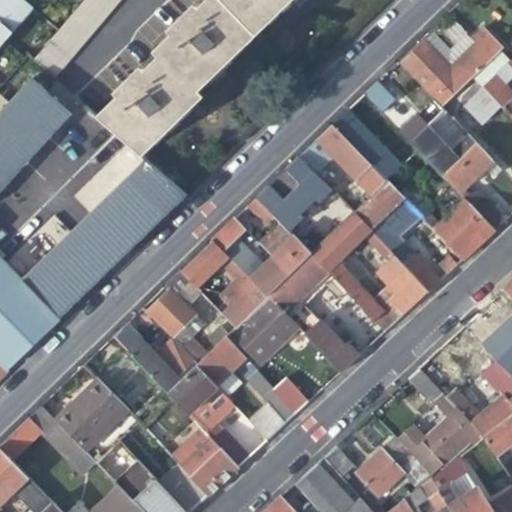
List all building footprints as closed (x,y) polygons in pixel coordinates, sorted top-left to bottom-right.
[(0,0),(0,32),(9,41),(36,11),(22,0),(0,0)] [(79,0),(29,57),(32,60),(51,77),(116,0),(79,0)] [(119,98),(98,118),(142,156),(178,121),(201,98),(197,94),(233,59),(286,7),(293,0),(213,0),(198,15),(193,9),(168,34),(173,39),(157,55),(160,59),(143,75),(140,71),(115,95),(119,98)] [(484,28),(479,33),(498,53),(503,48),(484,28)] [(0,51),(9,41),(0,32),(0,51)] [(441,107),(498,53),(479,33),(471,41),(474,45),(448,69),(437,58),(423,43),(402,63),(436,99),(434,100),(441,107)] [(507,74),(511,68),(511,67),(508,63),(503,68),(507,74)] [(511,92),(496,75),(483,88),(501,107),(511,96),(511,92)] [(376,80),(364,92),(382,110),(394,98),(376,80)] [(485,124),(501,107),(483,88),(479,92),(466,104),(485,124)] [(41,137),(150,232),(187,196),(142,156),(98,118),(75,98),(41,137)] [(398,128),(418,148),(430,161),(434,165),(441,173),(474,142),(442,109),(430,120),(428,122),(416,111),(398,128)] [(359,132),(342,115),(331,125),(348,142),(359,132)] [(316,140),(328,152),(332,156),(373,196),(387,183),(384,180),(376,171),(348,142),(331,125),(316,140)] [(328,152),(316,140),(308,148),(320,160),(328,152)] [(491,159),(474,142),(441,173),(465,197),(495,229),(505,219),(478,192),(468,192),(462,186),(480,170),(484,166),(491,159)] [(320,160),(308,148),(300,156),(312,168),(320,160)] [(422,168),(430,161),(418,148),(410,155),(422,168)] [(312,168),(300,156),(287,168),(298,179),(291,185),(283,193),(273,182),(259,196),(272,209),(284,221),(292,230),(305,218),(302,215),(317,200),(320,203),(333,191),(312,168)] [(388,159),(376,171),(384,180),(397,168),(388,159)] [(500,168),(491,159),(484,166),(492,175),(500,168)] [(389,182),(397,191),(409,179),(398,167),(397,168),(384,180),(387,183),(389,182)] [(434,205),(409,179),(397,191),(417,211),(422,217),(429,210),(434,205)] [(409,218),(417,211),(397,191),(389,182),(387,183),(373,196),(364,204),(356,212),(371,229),(379,237),(390,226),(381,218),(389,211),(396,204),(409,218)] [(267,214),(272,209),(259,196),(250,205),(259,214),(263,210),(267,214)] [(465,197),(440,222),(433,228),(463,259),(478,245),(495,229),(465,197)] [(267,233),(245,210),(236,218),(253,237),(267,250),(273,243),(267,233)] [(440,222),(429,210),(422,217),(433,228),(440,222)] [(356,212),(314,252),(311,254),(327,272),(367,313),(384,332),(394,323),(374,302),(337,261),(364,236),(371,229),(356,212)] [(242,248),(253,237),(236,218),(226,227),(214,239),(231,256),(242,267),(247,262),(252,258),(242,248)] [(282,247),(273,256),(291,275),(311,254),(314,252),(292,230),(284,221),(277,227),(290,240),(282,247)] [(364,236),(388,260),(395,254),(388,246),(379,237),(371,229),(364,236)] [(214,239),(206,248),(202,251),(199,253),(180,272),(197,289),(231,256),(214,239)] [(395,240),(388,246),(395,254),(403,262),(410,255),(395,240)] [(414,252),(410,255),(403,262),(429,290),(440,280),(414,252)] [(291,275),(270,295),(285,312),(295,323),(298,326),(305,333),(341,372),(360,355),(348,344),(347,345),(302,297),(313,285),(327,272),(311,254),(291,275)] [(390,286),(374,302),(394,323),(409,309),(429,290),(403,262),(395,254),(388,260),(377,271),(390,286)] [(271,255),(255,270),(250,276),(256,282),(270,295),(291,275),(273,256),(271,255)] [(438,265),(447,274),(456,265),(447,256),(438,265)] [(0,377),(6,371),(59,320),(0,258),(0,377)] [(255,270),(247,262),(242,267),(250,276),(255,270)] [(201,294),(197,289),(180,272),(166,286),(169,290),(186,308),(201,294)] [(511,278),(501,289),(511,300),(511,278)] [(79,288),(85,295),(93,287),(87,281),(79,288)] [(222,315),(226,319),(236,329),(245,320),(270,295),(256,282),(247,290),(241,296),(231,306),(222,315)] [(224,299),(231,306),(241,296),(234,289),(224,299)] [(146,312),(183,351),(194,363),(198,367),(208,357),(189,338),(203,325),(186,308),(169,290),(160,298),(146,312)] [(275,349),(298,326),(295,323),(285,312),(270,295),(245,320),(251,327),(237,341),(259,364),(275,349)] [(205,340),(215,350),(226,339),(236,329),(226,319),(205,340)] [(112,338),(125,352),(139,340),(132,332),(137,327),(131,320),(112,338)] [(238,370),(249,381),(258,373),(248,362),(226,339),(215,350),(208,357),(198,367),(218,389),(227,381),(238,370)] [(125,352),(164,392),(194,363),(183,351),(176,357),(183,365),(178,370),(172,375),(139,340),(125,352)] [(198,367),(194,363),(164,392),(172,402),(199,430),(206,437),(237,470),(249,458),(217,423),(223,417),(235,407),(218,389),(198,367)] [(489,379),(502,394),(511,405),(511,412),(483,436),(496,456),(511,443),(511,378),(501,367),(489,379)] [(435,404),(447,417),(457,409),(445,397),(432,384),(418,369),(406,380),(432,407),(435,404)] [(264,379),(258,373),(249,381),(258,391),(267,382),(264,379)] [(282,375),(271,386),(297,414),(309,403),(282,375)] [(77,400),(56,421),(73,438),(85,452),(126,410),(98,380),(77,400)] [(287,423),(297,414),(271,386),(267,382),(258,391),(287,423)] [(455,388),(445,397),(457,409),(469,422),(479,413),(455,388)] [(511,405),(502,394),(479,413),(469,422),(479,432),(483,436),(511,412),(511,405)] [(431,472),(479,432),(469,422),(457,409),(447,417),(433,429),(423,438),(414,429),(398,443),(407,452),(408,454),(412,450),(431,472)] [(82,475),(95,463),(87,454),(85,452),(73,438),(56,421),(42,434),(82,475)] [(92,449),(101,457),(120,438),(112,429),(92,449)] [(171,457),(177,463),(178,464),(208,496),(221,485),(237,470),(206,437),(199,430),(171,457)] [(134,452),(120,438),(101,457),(95,463),(117,486),(136,506),(141,511),(185,511),(157,482),(131,455),(134,452)] [(411,457),(408,454),(407,452),(398,443),(394,438),(381,451),(398,469),(411,457)] [(0,505),(29,478),(0,447),(0,505)] [(351,468),(333,448),(321,459),(339,479),(351,468)] [(402,473),(398,469),(381,451),(368,462),(355,474),(377,497),(384,491),(392,499),(398,493),(390,485),(402,473)] [(458,457),(431,479),(452,511),(511,511),(511,487),(488,504),(477,486),(458,497),(450,485),(468,473),(458,457)] [(292,487),(315,511),(340,511),(357,497),(339,479),(321,459),(292,487)] [(177,463),(157,482),(185,511),(191,511),(208,496),(178,464),(177,463)] [(410,472),(422,486),(431,479),(419,465),(410,472)] [(435,511),(452,511),(431,479),(422,486),(405,499),(410,506),(425,495),(436,511),(435,511)] [(141,511),(136,506),(117,486),(91,511),(141,511)] [(370,511),(357,497),(340,511),(370,511)] [(271,506),(264,511),(293,511),(280,498),(271,506)] [(412,511),(410,506),(405,499),(389,511),(412,511)]
